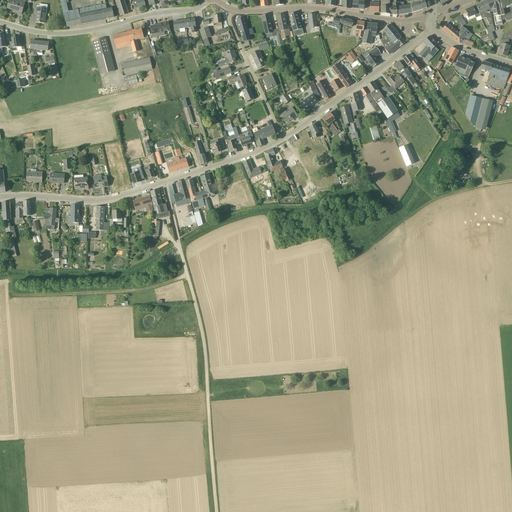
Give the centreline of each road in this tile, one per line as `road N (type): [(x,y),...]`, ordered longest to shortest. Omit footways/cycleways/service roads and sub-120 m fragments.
road 1 (unclassified): [(216,511),(201,326),(164,183)]
road 2 (residential): [(0,22),(66,33),(209,0)]
road 3 (residential): [(432,14),(404,21),(309,7),(233,10)]
road 4 (residential): [(282,139),(432,29)]
road 5 (track): [(187,275),(134,291),(13,294)]
road 6 (residential): [(0,198),(106,200),(164,183)]
road 7 (track): [(181,251),(263,217),(323,211)]
road 8 (residential): [(282,139),(231,26),(233,10)]
road 9 (residential): [(164,183),(282,139)]
